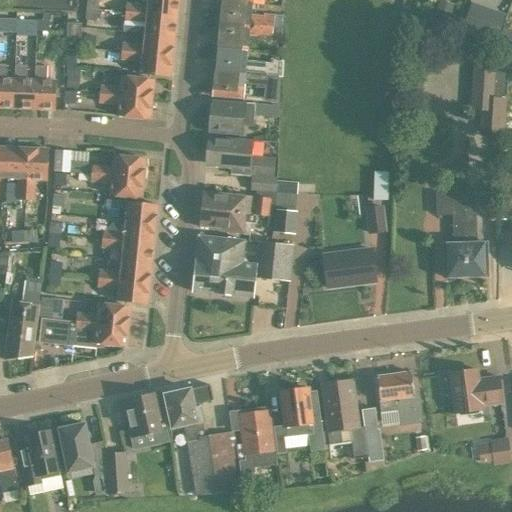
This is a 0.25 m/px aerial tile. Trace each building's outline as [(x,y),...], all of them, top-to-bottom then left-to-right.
[(86,0),(86,9),(103,11),(103,10),(98,10),(98,0),(86,0)] [(124,2),(123,13),(177,18),(178,0),(147,0),(147,4),(124,2)] [(222,0),(220,23),(281,29),(281,28),(284,28),(284,16),(264,15),(263,16),(251,15),(252,0),(222,0)] [(438,0),(434,14),(450,19),(454,4),(441,0),(438,0)] [(103,11),(86,9),(85,21),(86,21),(86,29),(95,29),(95,22),(97,22),(97,17),(102,17),(103,11)] [(123,13),(121,32),(144,35),(175,38),(177,18),(123,13)] [(0,29),(8,29),(9,18),(0,17),(0,29)] [(405,18),(404,34),(424,35),(425,20),(405,18)] [(36,31),(49,31),(49,20),(37,19),(36,31)] [(36,20),(16,20),(16,36),(36,37),(36,20)] [(66,45),(81,46),(82,24),(67,23),(66,45)] [(220,23),(218,47),(247,50),(248,36),(258,37),(258,40),(272,41),(272,36),(281,37),(281,29),(220,23)] [(511,31),(501,28),(498,40),(509,43),(511,34),(511,31)] [(122,42),(121,52),(173,57),(175,38),(144,35),(121,32),(121,33),(144,35),(143,44),(122,42)] [(83,35),(82,48),(94,49),(95,36),(83,35)] [(218,47),(215,73),(275,78),(275,77),(283,77),(284,61),(272,60),(272,62),(246,60),(247,50),(218,47)] [(173,57),(121,52),(120,61),(141,63),(140,75),(170,78),(173,57)] [(473,60),(470,109),(481,110),(479,133),(501,134),(506,62),(473,60)] [(0,108),(14,109),(15,79),(14,78),(6,78),(6,65),(0,64),(0,108)] [(14,109),(34,110),(35,79),(34,79),(26,79),(27,66),(15,66),(14,78),(15,79),(14,109)] [(35,79),(34,110),(55,110),(56,80),(46,80),(46,67),(35,66),(34,79),(35,79)] [(275,78),(215,73),(213,96),(242,99),(243,85),(256,86),(256,88),(260,89),(259,92),(274,93),(275,78)] [(66,85),(64,85),(64,90),(65,90),(65,88),(75,89),(76,78),(66,77),(66,85)] [(100,85),(99,94),(120,97),(152,100),(154,82),(122,78),(121,87),(100,85)] [(65,93),(65,104),(74,105),(75,93),(65,93)] [(120,97),(99,94),(98,103),(119,105),(118,115),(150,119),(152,100),(120,97)] [(211,101),(208,133),(241,136),(243,124),(253,125),(254,114),(255,105),(245,104),(211,101)] [(258,115),(258,116),(278,117),(279,106),(259,105),(258,115)] [(249,175),(274,177),(275,158),(251,156),(253,141),(209,137),(206,164),(231,166),(231,175),(249,176),(249,175)] [(0,147),(0,179),(7,180),(8,148),(0,147)] [(27,149),(8,148),(7,180),(17,180),(16,200),(25,201),(27,149)] [(49,150),(27,149),(25,201),(34,201),(35,181),(47,181),(49,150)] [(54,150),(53,172),(71,173),(72,161),(72,152),(54,150)] [(92,165),(91,174),(144,179),(146,160),(114,157),(113,164),(113,167),(93,165),(92,165)] [(378,170),(378,198),(394,199),(395,170),(378,170)] [(54,173),(53,185),(65,186),(65,174),(54,173)] [(144,179),(91,174),(90,182),(111,184),(110,195),(142,198),(144,179)] [(251,176),(250,190),(255,191),(254,198),(253,216),(256,216),(268,217),(274,218),(276,183),(276,178),(251,176)] [(274,218),(273,229),(273,233),(295,235),(297,211),(296,211),(297,194),(287,193),(288,184),(276,183),(274,218)] [(511,190),(502,190),(502,211),(511,211),(511,190)] [(203,192),(201,210),(244,215),(246,197),(203,192)] [(466,277),(463,192),(435,193),(436,215),(452,215),(453,244),(444,245),(445,278),(466,277)] [(475,192),(463,192),(466,277),(487,277),(486,243),(477,244),(475,192)] [(52,206),(51,215),(59,216),(60,207),(64,207),(65,195),(53,194),(51,206),(52,206)] [(126,210),(125,222),(156,225),(158,205),(106,200),(105,208),(126,210)] [(365,208),(368,234),(386,232),(383,206),(365,208)] [(201,210),(199,228),(243,233),(243,231),(243,222),(251,223),(256,223),(256,216),(244,215),(201,210)] [(49,222),(48,235),(60,236),(62,223),(49,222)] [(102,231),(102,240),(153,245),(156,225),(125,222),(124,233),(102,231)] [(36,230),(24,231),(24,243),(43,241),(44,230),(36,231),(36,230)] [(24,243),(24,231),(4,233),(4,244),(24,243)] [(60,236),(48,235),(46,246),(59,247),(60,236)] [(198,236),(196,259),(242,264),(245,241),(198,236)] [(122,250),(121,262),(151,265),(153,245),(102,240),(101,248),(122,250)] [(294,245),(256,241),(254,262),(257,262),(255,279),(290,282),(294,245)] [(375,283),(370,250),(324,256),(328,289),(375,283)] [(12,275),(13,275),(15,252),(9,251),(4,284),(11,284),(12,275)] [(242,264),(196,259),(193,293),(253,298),(256,265),(242,264)] [(50,261),(48,273),(60,275),(62,263),(50,261)] [(98,270),(97,280),(149,286),(151,265),(121,262),(120,272),(98,270)] [(60,275),(48,273),(47,285),(59,287),(60,275)] [(149,286),(97,280),(96,287),(118,290),(117,302),(147,305),(149,286)] [(21,304),(12,303),(4,360),(32,357),(42,284),(24,282),(21,304)] [(39,316),(51,317),(53,299),(40,298),(39,316)] [(76,313),(75,322),(129,327),(130,308),(98,305),(97,315),(76,313)] [(39,342),(67,345),(70,322),(41,319),(39,342)] [(129,327),(75,322),(73,346),(95,348),(96,343),(127,346),(129,327)] [(498,377),(478,380),(477,370),(449,374),(455,413),(482,409),(481,406),(501,403),(498,377)] [(377,377),(380,405),(381,412),(396,410),(398,425),(422,423),(419,391),(413,392),(410,373),(377,377)] [(352,381),(321,385),(327,431),(329,446),(351,442),(353,459),(368,457),(364,431),(363,427),(358,427),(352,381)] [(164,395),(172,429),(184,426),(194,495),(242,492),(233,432),(205,436),(202,422),(199,408),(194,409),(193,405),(213,401),(210,385),(190,390),(190,389),(180,391),(176,389),(169,390),(167,394),(164,395)] [(320,469),(316,470),(320,487),(330,486),(320,421),(311,422),(307,390),(281,393),(285,426),(299,425),(301,442),(313,441),(314,450),(317,450),(320,469)] [(165,418),(159,393),(123,401),(131,438),(161,431),(158,419),(165,418)] [(239,415),(244,460),(238,461),(240,474),(255,472),(254,467),(275,465),(269,412),(239,415)] [(110,495),(105,452),(103,452),(102,442),(89,445),(85,424),(59,429),(68,472),(93,467),(95,477),(92,481),(95,496),(110,495)] [(364,462),(365,472),(368,472),(384,466),(379,430),(377,430),(364,431),(368,457),(368,462),(364,462)] [(28,486),(30,495),(44,492),(40,475),(59,471),(51,431),(27,436),(33,466),(22,469),(26,486),(28,486)] [(508,438),(489,441),(493,466),(511,463),(508,438)] [(0,483),(2,493),(17,490),(6,440),(0,441),(0,483)] [(126,451),(105,452),(110,495),(128,493),(126,451)] [(258,481),(245,483),(246,493),(259,492),(258,481)]
